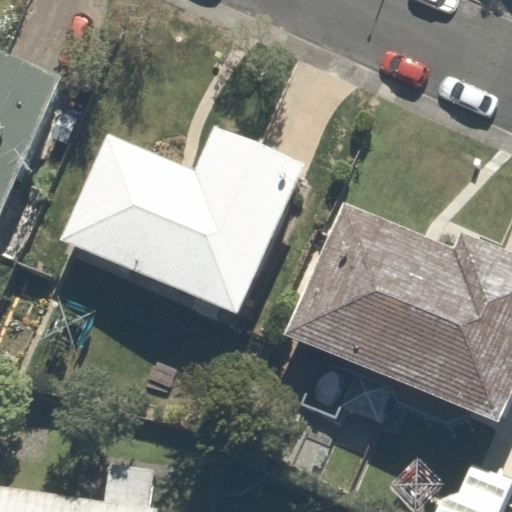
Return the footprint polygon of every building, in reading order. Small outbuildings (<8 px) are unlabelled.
[(0,234),(65,86),(0,61),(0,234)] [(235,333),(303,177),(214,142),(199,178),(102,136),(51,253),(235,333)] [(437,248),(343,212),(282,339),(491,440),(511,397),(511,264),(445,232),(437,248)] [(149,511),(155,476),(116,470),(110,511),(0,495),(0,511),(149,511)] [(506,511),(510,506),(462,481),(446,511),(506,511)]
